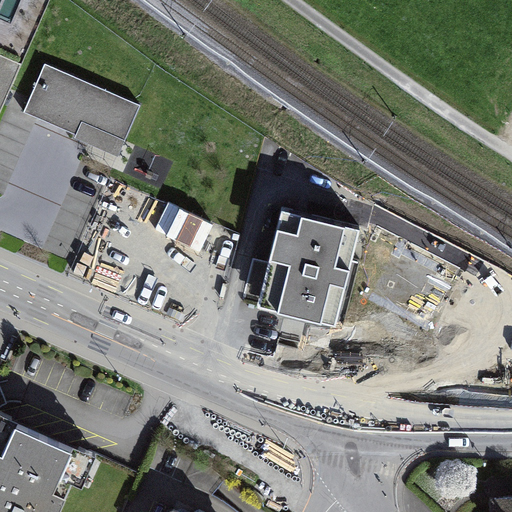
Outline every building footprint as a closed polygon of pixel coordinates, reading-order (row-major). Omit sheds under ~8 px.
[(0,111),(20,65),(0,55),(0,111)] [(139,105),(44,65),(24,112),(119,153),(139,105)] [(340,333),(368,231),(283,209),(256,314),(340,333)] [(85,450),(0,411),(0,511),(60,511),(72,485),(82,490),(95,455),(85,450)] [(511,511),(511,497),(491,499),(492,511),(511,511)]
